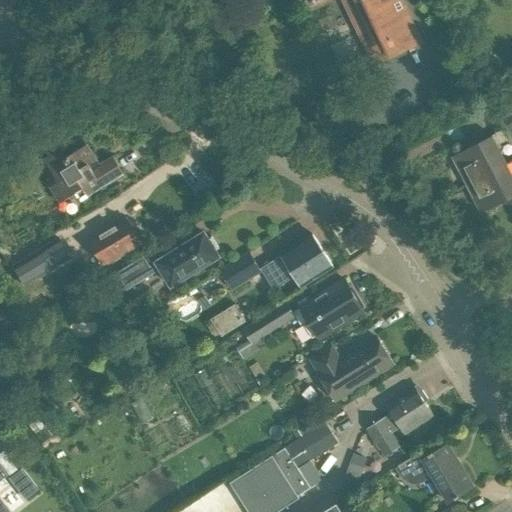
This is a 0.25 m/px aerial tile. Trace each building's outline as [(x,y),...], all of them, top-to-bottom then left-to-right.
[(304,0),(307,5),(316,0),(340,0),(371,63),(415,41),(395,0),(304,0)] [(492,123),(511,112),(511,98),(486,112),(492,123)] [(464,185),(506,164),(496,145),(506,140),(501,129),(486,137),(486,138),(450,157),(464,185)] [(99,164),(87,144),(65,157),(61,150),(45,160),(54,174),(47,179),(60,201),(75,192),(79,200),(123,173),(112,155),(99,164)] [(511,176),(506,164),(464,185),(479,214),(506,201),(511,212),(511,176)] [(141,242),(127,219),(103,234),(89,241),(102,265),(116,256),(141,242)] [(203,234),(155,264),(156,265),(149,269),(142,259),(115,276),(126,293),(160,271),(171,288),(218,258),(214,252),(218,250),(210,237),(206,240),(203,234)] [(333,266),(312,234),(280,254),(281,256),(271,263),(271,262),(260,269),(274,289),(294,276),(301,287),(333,266)] [(0,254),(3,259),(11,254),(2,243),(0,244),(0,254)] [(249,252),(219,271),(228,284),(232,290),(261,272),(258,266),(249,252)] [(313,329),(319,339),(364,312),(361,308),(363,307),(356,295),(354,297),(344,280),(330,288),(332,290),(325,294),(323,292),(299,307),(309,322),(304,325),(308,332),(313,329)] [(250,341),(237,349),(243,359),(264,346),(260,338),(294,317),(286,303),(243,330),(250,341)] [(235,305),(212,319),(223,336),(246,322),(235,305)] [(392,363),(375,336),(339,359),(331,347),(311,360),(318,370),(317,371),(335,400),(392,363)] [(261,375),(255,379),(259,385),(265,381),(261,375)] [(418,392),(415,387),(386,405),(391,413),(366,428),(384,456),(400,445),(392,432),(400,427),(404,434),(433,416),(425,402),(428,399),(422,390),(418,392)] [(298,468),(338,441),(325,422),(306,434),(298,439),(230,484),(248,511),(277,511),(299,498),(298,495),(310,487),(298,468)] [(302,427),(293,432),(298,439),(306,434),(302,427)] [(473,486),(448,444),(420,461),(416,454),(398,465),(402,473),(403,472),(406,475),(409,477),(412,479),(416,479),(429,471),(448,501),(473,486)] [(19,468),(6,478),(9,483),(23,472),(19,468)] [(346,470),(340,487),(346,495),(354,490),(360,476),(346,470)] [(181,493),(184,499),(195,492),(191,486),(181,493)] [(340,511),(335,503),(320,511),(340,511)]
